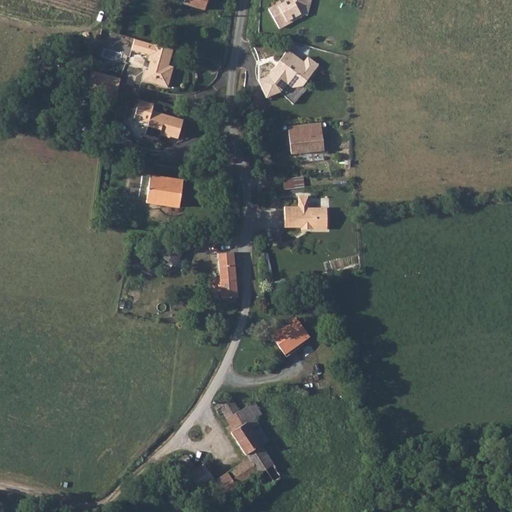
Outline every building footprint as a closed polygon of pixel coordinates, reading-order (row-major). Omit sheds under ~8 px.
[(183,0),(183,4),(204,9),(206,0),(183,0)] [(284,0),(285,0),(286,2),(278,6),(277,5),(269,9),(280,29),(289,24),(287,21),(301,13),(303,4),(307,5),(310,4),(311,0),(284,0)] [(287,21),(289,24),(304,15),(307,15),(307,5),(303,4),(301,13),(287,21)] [(152,58),(155,47),(134,40),(131,51),(152,58)] [(176,72),(171,70),(177,50),(156,44),(155,47),(152,58),(152,60),(154,61),(151,70),(149,70),(146,81),(171,88),(176,72)] [(300,65),(284,53),(275,64),(279,67),(273,75),(264,79),(255,83),(263,101),(276,95),(291,106),(302,91),(299,89),(314,68),(304,60),(300,65)] [(279,67),(275,64),(264,79),(273,75),(279,67)] [(93,85),(114,92),(119,78),(97,71),(93,85)] [(93,85),(85,83),(83,90),(114,100),(117,93),(114,92),(93,85)] [(151,112),(152,107),(138,102),(133,119),(147,123),(143,137),(157,141),(160,133),(177,138),(183,121),(151,112)] [(320,126),(284,129),(286,156),(322,153),(320,126)] [(186,178),(154,174),(150,201),(183,205),(186,178)] [(304,209),(280,209),(280,230),(297,229),(297,231),(321,231),(321,221),(322,209),(304,210),(304,209)] [(204,242),(214,243),(213,229),(203,229),(204,242)] [(183,254),(166,245),(159,256),(167,260),(163,266),(170,269),(173,264),(176,266),(183,254)] [(226,301),(237,300),(234,251),(218,253),(221,298),(225,297),(226,301)] [(314,338),(302,317),(275,331),(288,355),(306,345),(304,343),(314,338)] [(289,367),(263,374),(264,379),(291,372),(289,367)] [(214,481),(211,482),(223,499),(237,490),(236,488),(257,474),(266,488),(281,478),(261,445),(252,431),(251,429),(258,424),(247,405),(239,410),(232,399),(229,400),(229,399),(228,397),(227,396),(224,396),(217,399),(212,402),(214,406),(216,409),(219,407),(229,423),(233,431),(230,432),(247,458),(214,481)] [(260,426),(252,431),(261,445),(268,440),(260,426)] [(182,478),(195,469),(186,456),(183,456),(176,461),(172,463),(176,470),(182,478)] [(214,481),(203,464),(195,469),(182,478),(193,495),(211,482),(214,481)]
